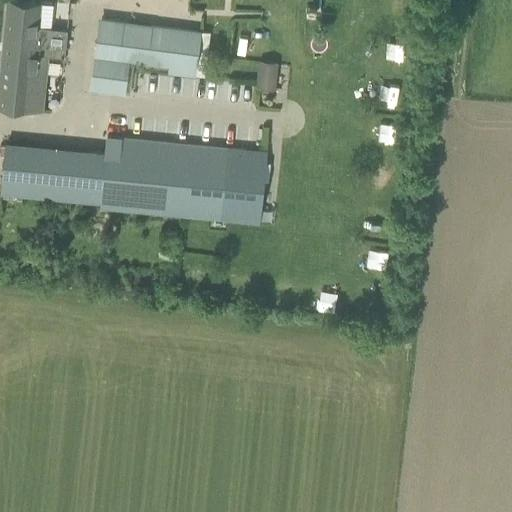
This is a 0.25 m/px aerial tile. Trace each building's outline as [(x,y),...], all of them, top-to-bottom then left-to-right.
[(24,0),(7,0),(0,78),(0,105),(44,110),(49,56),(64,56),(67,29),(50,27),(53,4),(38,2),(38,1),(24,0)] [(183,76),(184,69),(196,69),(200,30),(127,21),(107,18),(100,17),(91,91),(123,95),(127,61),(168,66),(167,74),(183,76)] [(386,63),(405,63),(405,43),(387,42),(386,63)] [(260,61),(258,87),(274,89),(277,63),(260,61)] [(106,134),(103,152),(6,143),(1,193),(181,211),(261,220),(268,150),(251,148),(106,134)] [(373,188),(394,189),(394,172),(374,171),(373,188)] [(372,215),(372,232),(389,233),(389,216),(372,215)] [(190,289),(206,290),(207,269),(191,268),(190,289)] [(234,295),(251,296),(252,279),(235,278),(234,295)] [(318,281),(315,308),(335,310),(338,283),(318,281)] [(273,285),(272,301),(287,302),(289,286),(273,285)]
